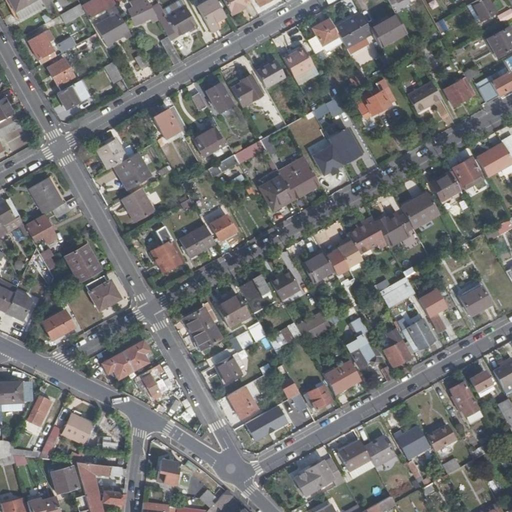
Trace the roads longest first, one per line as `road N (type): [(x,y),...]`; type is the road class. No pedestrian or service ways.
road 1 (residential): [(511,107),(151,308)]
road 2 (residential): [(240,478),(511,326)]
road 3 (residential): [(60,146),(319,0)]
road 4 (residential): [(151,308),(60,146)]
road 5 (residential): [(228,469),(218,429),(151,308)]
road 6 (residential): [(60,146),(0,38)]
road 7 (residential): [(151,308),(46,369)]
